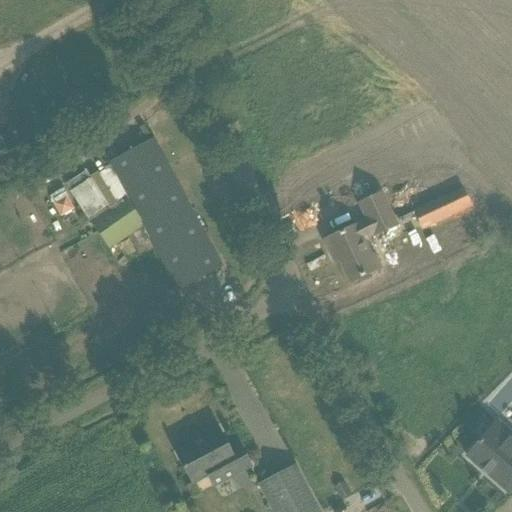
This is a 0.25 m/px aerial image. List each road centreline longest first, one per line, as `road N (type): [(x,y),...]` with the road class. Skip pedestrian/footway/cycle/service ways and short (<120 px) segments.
road 1 (unclassified): [(0,456),(299,295)]
road 2 (unclassified): [(299,295),(211,100),(148,0)]
road 3 (unclassified): [(406,511),(373,461),(299,295)]
